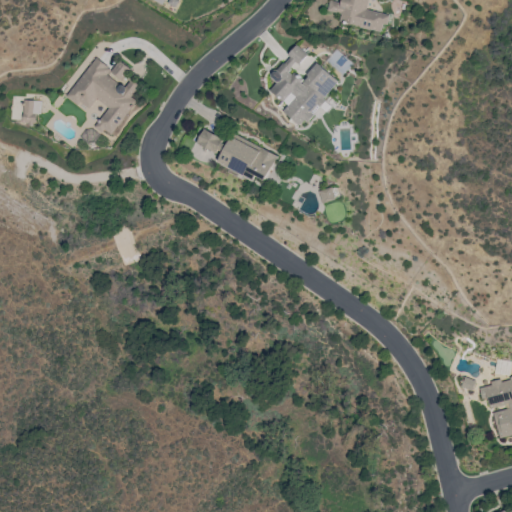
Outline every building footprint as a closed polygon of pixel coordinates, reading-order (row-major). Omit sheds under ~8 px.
[(341,0),(341,2),(331,0),(329,0),(327,10),(341,14),(339,22),(382,32),(387,14),(366,9),(368,0),(341,0)] [(339,81),(314,61),(315,60),(296,45),(271,76),(277,81),(270,90),(288,105),(282,111),(301,126),(339,81)] [(66,98),(78,105),(79,102),(89,109),(96,99),(108,107),(96,126),(112,136),(136,100),(131,97),(139,85),(131,79),(126,87),(105,74),(110,67),(93,56),(66,98)] [(109,71),(119,81),(130,70),(120,60),(109,71)] [(35,113),(41,113),(41,100),(23,100),(22,123),(35,123),(35,113)] [(277,155),(230,133),(227,139),(203,129),(197,143),(220,154),(216,162),(254,179),(255,175),(266,180),(277,155)] [(318,191),(322,203),(335,199),(331,187),(318,191)] [(472,390),(476,381),(465,377),(462,386),(472,390)] [(511,377),(479,385),(482,399),(488,397),(490,407),(506,403),(507,409),(493,412),(499,438),(511,434),(511,377)]
